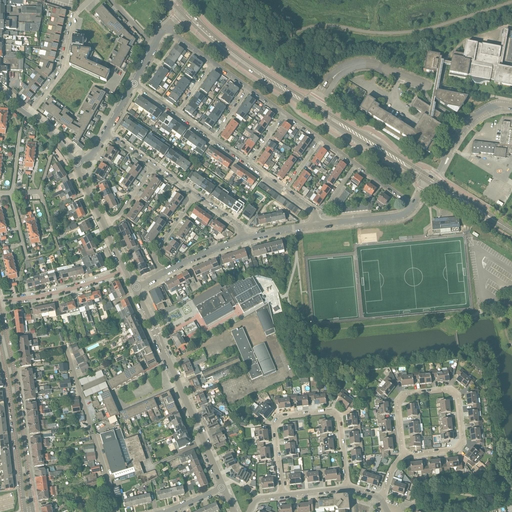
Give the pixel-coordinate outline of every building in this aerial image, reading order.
[(104,3),(98,9),(106,17),(111,13),(108,10),(107,11),(103,7),(106,5),(104,3)] [(50,17),(54,18),(64,20),(64,17),(65,17),(66,12),(56,9),(55,15),(51,14),(50,17)] [(105,26),(110,21),(106,17),(98,9),(95,12),(100,17),(98,18),(105,26)] [(113,25),(120,19),(118,18),(116,20),(112,16),(113,15),(111,13),(106,17),(110,21),(113,25)] [(48,26),(52,27),(62,29),(62,26),(63,26),(64,20),(54,18),(53,23),(49,22),(48,26)] [(120,19),(113,25),(121,33),(126,29),(123,26),(122,27),(118,23),(121,21),(120,19)] [(110,21),(105,26),(112,33),(113,31),(118,36),(121,33),(113,25),(110,21)] [(0,22),(0,31),(4,31),(4,29),(16,29),(16,23),(0,22)] [(39,32),(40,24),(35,23),(25,23),(25,32),(39,32)] [(46,34),(50,35),(60,37),(60,34),(61,34),(62,29),(52,27),(51,31),(47,30),(46,34)] [(121,33),(122,34),(126,39),(129,41),(133,37),(135,35),(134,34),(131,36),(127,32),(128,31),(126,29),(121,33)] [(48,43),(57,46),(58,42),(59,43),(60,37),(50,35),(49,40),(45,39),(44,42),(48,43)] [(15,41),(12,41),(12,37),(0,36),(0,45),(3,45),(11,46),(17,46),(17,45),(22,45),(22,43),(15,42),(15,41)] [(85,38),(73,36),(72,46),(73,46),(80,47),(84,47),(84,45),(85,45),(86,44),(86,43),(86,42),(86,41),(85,40),(84,40),(85,38)] [(129,41),(129,42),(126,48),(134,52),(136,48),(132,47),(136,41),(133,37),(129,41)] [(118,43),(121,45),(126,48),(129,42),(129,41),(126,39),(125,41),(121,39),(118,43)] [(511,69),(497,67),(501,49),(482,45),(482,46),(477,45),(477,44),(467,42),(463,59),(452,57),(452,58),(453,58),(452,60),(451,60),(452,61),(451,63),(451,66),(450,66),(451,66),(450,69),(449,75),(471,80),(471,79),(467,78),(468,76),(471,77),(472,79),(473,81),(474,82),(476,83),(477,84),(479,84),(483,83),(485,82),(487,82),(490,82),(494,84),(511,86),(511,69)] [(46,52),(55,54),(56,51),(57,51),(58,46),(57,46),(48,43),(47,48),(43,47),(42,51),(46,52)] [(118,53),(116,52),(114,51),(113,52),(121,57),(126,48),(121,45),(119,48),(121,48),(118,53)] [(70,65),(106,81),(109,73),(106,72),(107,70),(89,62),(94,51),(80,49),(80,47),(73,46),(72,48),(71,55),(73,56),(72,59),(70,58),(70,65)] [(177,46),(174,51),(180,55),(181,55),(183,57),(186,52),(177,46)] [(133,53),(134,52),(126,48),(121,57),(127,60),(128,57),(127,56),(130,52),(133,53)] [(180,55),(174,51),(171,55),(177,60),(180,55)] [(40,59),(53,62),(54,59),(55,59),(56,54),(55,54),(46,52),(45,57),(41,56),(40,59)] [(112,60),(110,64),(113,65),(115,66),(115,67),(115,66),(116,67),(121,57),(113,52),(112,54),(116,56),(114,61),(112,60)] [(440,74),(442,63),(442,62),(441,62),(442,59),(440,58),(440,55),(427,53),(424,70),(423,70),(423,71),(437,73),(440,74)] [(177,60),(171,55),(168,59),(174,64),(177,60)] [(121,57),(116,67),(120,69),(123,71),(124,69),(121,67),(123,63),(125,63),(127,60),(121,57)] [(188,62),(193,65),(199,69),(203,64),(196,60),(191,57),(188,62)] [(7,70),(23,70),(24,59),(17,59),(0,58),(0,68),(8,69),(7,70)] [(53,62),(40,59),(39,63),(43,64),(43,67),(52,72),(53,65),(53,62)] [(174,64),(168,59),(164,64),(165,64),(164,66),(171,71),(173,69),(172,68),(174,64)] [(199,69),(193,65),(189,69),(196,74),(199,69)] [(171,71),(164,66),(162,68),(161,68),(158,72),(165,77),(168,73),(169,74),(171,71)] [(34,71),(45,79),(47,77),(48,77),(52,72),(43,67),(40,71),(37,68),(34,71)] [(196,74),(189,69),(184,76),(190,80),(191,79),(192,79),(196,74)] [(45,79),(34,71),(32,74),(36,76),(33,80),(40,86),(41,87),(44,82),(43,82),(45,79)] [(165,77),(158,72),(155,76),(162,81),(165,77)] [(213,72),(210,76),(216,81),(219,76),(213,72)] [(162,81),(155,76),(152,81),(159,86),(162,81)] [(190,80),(184,76),(179,83),(186,88),(190,83),(189,82),(190,80)] [(216,81),(210,76),(207,81),(213,85),(216,81)] [(38,89),(40,86),(33,80),(29,78),(27,81),(30,83),(27,87),(35,93),(39,89),(38,89)] [(159,86),(152,81),(149,86),(155,90),(159,86)] [(216,87),(213,85),(207,81),(204,85),(210,90),(213,92),(216,87)] [(33,95),(35,93),(27,87),(23,83),(22,88),(25,90),(22,94),(30,100),(33,96),(33,95)] [(186,88),(179,83),(176,88),(183,93),(186,88)] [(210,90),(204,85),(200,89),(201,90),(200,92),(205,96),(210,90)] [(229,90),(228,90),(235,95),(239,90),(232,85),(230,88),(226,86),(225,87),(229,90)] [(102,92),(101,91),(93,87),(91,91),(95,94),(93,98),(89,95),(88,97),(96,101),(102,92)] [(183,93),(176,88),(173,93),(179,98),(183,93)] [(235,95),(228,90),(225,95),(232,100),(235,95)] [(447,95),(442,94),(443,92),(437,91),(435,100),(458,114),(468,98),(468,97),(447,93),(447,95)] [(106,94),(102,92),(96,101),(102,104),(104,101),(102,101),(105,96),(108,98),(109,96),(106,94)] [(205,96),(200,92),(199,94),(198,93),(194,98),(203,104),(207,100),(204,98),(205,96)] [(179,98),(173,93),(169,98),(168,97),(166,100),(173,105),(175,102),(176,103),(179,98)] [(232,100),(225,95),(220,102),(226,106),(227,104),(228,105),(232,100)] [(414,132),(378,109),(380,107),(374,104),(375,102),(367,96),(367,97),(360,110),(366,113),(367,115),(368,115),(386,126),(383,129),(403,141),(405,137),(418,146),(419,148),(420,147),(431,153),(436,144),(432,142),(442,126),(436,122),(441,114),(416,99),(411,107),(424,115),(414,132)] [(54,111),(59,104),(58,103),(55,107),(51,104),(54,100),(50,97),(45,104),(45,105),(54,111)] [(85,102),(83,106),(91,111),(96,101),(88,97),(87,98),(91,101),(89,105),(85,102)] [(139,107),(144,100),(139,97),(135,104),(139,107)] [(249,97),(246,101),(256,109),(259,111),(261,108),(259,107),(258,107),(254,104),(256,102),(249,97)] [(203,104),(194,98),(191,102),(198,107),(200,108),(203,104)] [(144,110),(148,103),(144,100),(139,107),(144,110)] [(91,111),(96,114),(98,111),(97,110),(99,105),(103,107),(104,106),(102,104),(96,101),(91,111)] [(256,109),(246,101),(243,106),(249,111),(251,108),(254,111),(256,109)] [(198,107),(191,102),(188,107),(195,111),(198,107)] [(226,106),(220,102),(215,108),(222,113),(226,108),(225,108),(226,106)] [(148,113),(153,106),(148,103),(144,110),(148,113)] [(59,104),(54,111),(62,118),(68,111),(64,108),(61,112),(58,109),(61,105),(59,104)] [(48,118),(54,111),(45,105),(41,110),(44,112),(45,111),(49,114),(47,117),(48,118)] [(85,121),(91,111),(83,106),(80,110),(85,113),(82,117),(78,115),(77,116),(85,121)] [(152,116),(157,110),(153,106),(148,113),(152,116)] [(249,111),(243,106),(239,110),(246,115),(249,111)] [(197,113),(195,111),(188,107),(185,111),(194,117),(197,113)] [(222,113),(215,108),(212,113),(218,118),(222,113)] [(157,110),(152,116),(153,116),(150,120),(153,122),(156,119),(157,119),(161,113),(157,110)] [(249,117),(246,115),(239,110),(236,115),(243,120),(243,119),(246,121),(249,117)] [(55,121),(58,123),(62,118),(54,111),(48,118),(50,120),(52,117),(56,120),(55,121)] [(71,125),(74,121),(75,120),(72,118),(71,119),(66,116),(69,112),(68,111),(62,118),(71,125)] [(95,117),(96,114),(91,111),(85,121),(93,125),(94,123),(91,121),(93,117),(95,117)] [(266,116),(271,120),(275,115),(269,111),(266,116)] [(218,118),(212,113),(208,118),(215,123),(218,118)] [(163,124),(168,117),(163,114),(159,121),(163,124)] [(262,121),(268,125),(271,120),(266,116),(264,115),(262,117),(264,118),(262,121)] [(80,130),(85,121),(77,116),(76,117),(81,120),(78,124),(74,121),(71,125),(80,130)] [(165,131),(172,120),(168,117),(163,124),(164,124),(161,128),(165,131)] [(66,132),(68,129),(71,125),(62,118),(58,123),(61,126),(62,124),(67,128),(64,131),(66,132)] [(215,123),(208,118),(203,126),(209,130),(211,128),(215,123)] [(232,121),(228,126),(235,131),(239,125),(240,126),(243,123),(235,118),(233,121),(232,121)] [(172,130),(177,124),(172,120),(165,131),(170,134),(172,130)] [(92,127),(93,125),(85,121),(80,130),(86,133),(87,130),(86,129),(89,125),(92,127)] [(122,127),(127,131),(132,124),(127,121),(122,127)] [(257,125),(264,130),(268,125),(262,121),(260,124),(258,123),(257,125)] [(500,145),(496,144),(482,143),(473,142),(472,154),(479,155),(480,153),(495,155),(494,157),(505,158),(506,156),(509,156),(509,154),(511,154),(511,121),(510,123),(503,121),(500,145)] [(285,122),(281,128),(287,132),(291,127),(285,122)] [(132,124),(127,131),(132,134),(136,127),(132,124)] [(177,133),(181,127),(177,124),(172,130),(177,133)] [(77,136),(80,130),(71,125),(68,129),(75,133),(74,134),(77,136)] [(264,130),(257,125),(252,132),(254,133),(258,136),(260,134),(261,135),(264,130)] [(235,131),(228,126),(225,131),(231,136),(235,131)] [(136,127),(132,134),(137,138),(141,131),(136,127)] [(186,130),(181,127),(177,133),(181,137),(186,130)] [(287,132),(281,128),(277,133),(284,137),(287,132)] [(86,133),(80,130),(77,136),(74,140),(79,142),(82,136),(84,137),(86,133)] [(141,131),(137,138),(142,141),(147,134),(141,131)] [(231,136),(225,131),(221,136),(227,141),(231,136)] [(188,141),(192,135),(188,132),(183,138),(188,141)] [(258,136),(254,133),(252,135),(249,140),(255,145),(259,139),(258,139),(259,137),(258,136)] [(284,137),(277,133),(274,138),(274,139),(273,141),(274,141),(278,145),(278,144),(282,147),(283,145),(280,142),(284,137)] [(192,144),(197,138),(192,135),(188,141),(192,144)] [(144,142),(149,146),(154,139),(149,136),(144,142)] [(155,137),(154,139),(149,146),(154,149),(160,141),(161,140),(155,137)] [(301,142),(308,147),(311,141),(305,137),(301,142)] [(197,148),(201,141),(197,138),(192,144),(197,148)] [(245,145),(251,150),(255,145),(249,140),(245,145)] [(160,141),(154,149),(159,153),(165,144),(160,141)] [(201,141),(197,148),(204,153),(208,147),(205,145),(206,144),(201,141)] [(275,149),(278,145),(274,141),(272,143),(271,143),(268,148),(275,153),(277,154),(281,157),(282,155),(278,152),(275,149)] [(308,147),(301,142),(297,147),(304,152),(308,147)] [(166,143),(165,144),(159,153),(164,156),(171,147),(168,145),(166,143)] [(251,150),(245,145),(243,144),(239,149),(239,150),(238,151),(243,154),(244,153),(247,155),(251,150)] [(110,147),(107,153),(116,158),(119,152),(110,147)] [(304,152),(297,147),(294,152),(294,153),(293,155),(297,158),(299,156),(300,157),(304,152)] [(206,154),(212,157),(216,151),(211,148),(206,154)] [(275,153),(268,148),(264,153),(272,158),(275,153)] [(318,153),(323,157),(327,152),(321,148),(318,153)] [(166,158),(171,161),(175,155),(171,151),(166,158)] [(216,151),(212,157),(217,161),(221,155),(216,151)] [(116,158),(107,153),(105,157),(106,157),(103,161),(111,166),(113,167),(115,164),(113,163),(116,158)] [(261,157),(273,166),(275,164),(271,161),(273,158),(272,158),(264,153),(261,157)] [(323,157),(318,153),(315,158),(320,162),(323,157)] [(175,155),(171,161),(176,165),(180,158),(175,155)] [(221,155),(217,161),(222,165),(226,159),(221,155)] [(288,162),(293,166),(297,160),(296,160),(297,158),(293,155),(288,162)] [(269,166),(272,168),(273,166),(261,157),(257,162),(260,164),(259,166),(262,168),(265,163),(269,166)] [(180,158),(176,165),(181,168),(185,161),(180,158)] [(320,162),(315,158),(311,163),(316,167),(320,162)] [(226,159),(222,165),(228,169),(232,163),(226,159)] [(111,166),(103,161),(102,164),(101,164),(98,169),(105,173),(108,168),(110,169),(111,166)] [(185,161),(181,168),(186,172),(190,165),(185,161)] [(284,167),(290,170),(293,166),(288,162),(284,167)] [(335,165),(337,167),(343,171),(346,166),(341,162),(339,165),(337,163),(335,165)] [(316,167),(311,163),(308,168),(308,169),(307,171),(313,175),(315,173),(313,172),(315,169),(319,171),(322,173),(323,171),(320,169),(316,167)] [(43,182),(49,179),(63,170),(59,164),(53,167),(55,170),(47,176),(46,175),(43,182)] [(129,168),(138,174),(142,169),(136,165),(134,167),(131,165),(129,168)] [(234,173),(232,176),(234,178),(236,175),(240,169),(235,165),(231,171),(234,173)] [(281,171),(286,175),(290,170),(284,167),(281,171)] [(343,171),(337,167),(334,172),(339,176),(343,171)] [(129,175),(135,179),(138,174),(129,168),(132,170),(129,175)] [(105,173),(98,169),(95,175),(97,176),(95,179),(101,182),(105,180),(102,178),(105,173)] [(240,169),(236,175),(241,179),(246,172),(240,169)] [(63,170),(49,179),(50,182),(58,176),(61,179),(61,180),(67,176),(63,170)] [(225,176),(220,172),(221,171),(219,170),(217,173),(216,174),(219,176),(223,179),(225,176)] [(286,175),(281,171),(278,170),(275,174),(283,180),(286,175)] [(339,176),(334,172),(332,170),(328,175),(336,181),(339,176)] [(304,171),(300,177),(307,181),(310,176),(304,171)] [(125,180),(131,184),(135,179),(129,175),(125,172),(122,177),(125,180)] [(190,181),(195,185),(200,178),(195,174),(192,172),(188,178),(191,180),(190,181)] [(246,172),(241,179),(244,181),(242,183),(245,185),(246,183),(251,176),(246,172)] [(323,182),(324,183),(330,187),(332,185),(333,186),(336,181),(328,175),(323,182)] [(357,188),(363,180),(356,175),(354,178),(351,183),(357,188)] [(251,176),(246,183),(252,187),(251,188),(253,190),(258,183),(256,181),(256,180),(251,176)] [(307,181),(300,177),(297,182),(303,186),(307,181)] [(157,188),(160,189),(163,184),(155,178),(151,183),(157,188)] [(200,178),(195,185),(200,188),(205,181),(200,178)] [(207,178),(205,181),(200,188),(205,191),(209,184),(211,182),(207,178)] [(131,184),(125,180),(121,185),(128,189),(131,184)] [(100,187),(102,193),(109,189),(107,184),(108,183),(107,181),(105,181),(99,184),(100,187)] [(59,195),(73,189),(70,182),(63,185),(64,186),(61,187),(63,191),(58,193),(59,195)] [(306,189),(303,186),(297,182),(293,187),(299,192),(301,188),(305,191),(303,194),(306,196),(310,191),(306,189)] [(157,188),(151,183),(147,188),(154,193),(157,188)] [(320,191),(327,196),(331,190),(329,189),(330,187),(324,183),(323,185),(324,186),(320,191)] [(209,184),(205,191),(210,195),(215,188),(209,184)] [(369,184),(364,191),(371,196),(376,189),(369,184)] [(212,196),(217,200),(224,191),(219,187),(212,196)] [(111,188),(109,189),(102,193),(105,198),(112,195),(114,194),(111,188)] [(156,194),(154,193),(147,188),(144,193),(152,199),(156,194)] [(68,194),(70,199),(76,196),(73,189),(59,195),(61,198),(65,196),(68,194)] [(224,191),(217,200),(222,203),(227,197),(229,194),(224,191)] [(317,196),(323,201),(327,196),(320,191),(317,196)] [(152,199),(144,193),(140,198),(141,199),(140,201),(147,207),(152,199)] [(177,194),(173,199),(180,204),(184,199),(177,194)] [(384,206),(389,199),(382,194),(376,203),(379,206),(381,203),(384,206)] [(112,195),(105,198),(107,204),(114,201),(112,195)] [(323,201),(317,196),(313,202),(319,206),(323,201)] [(227,197),(222,203),(227,207),(232,200),(227,197)] [(180,204),(173,199),(170,204),(177,209),(180,204)] [(114,201),(107,204),(110,209),(119,205),(116,200),(114,201)] [(232,200),(227,207),(232,210),(237,203),(232,200)] [(147,207),(140,201),(138,203),(137,202),(134,208),(140,212),(142,214),(146,209),(147,207)] [(69,215),(82,209),(79,202),(70,206),(72,210),(67,212),(69,215)] [(237,203),(232,210),(237,214),(242,207),(237,203)] [(257,214),(263,205),(260,203),(255,211),(249,207),(243,216),(249,220),(255,212),(257,214)] [(177,209),(170,204),(166,209),(173,214),(177,209)] [(295,214),(298,209),(293,206),(290,211),(295,214)] [(192,214),(197,218),(202,211),(197,207),(192,214)] [(140,212),(134,208),(130,213),(136,217),(140,212)] [(85,216),(82,209),(69,215),(70,218),(77,214),(79,218),(85,216)] [(173,214),(166,209),(163,214),(161,213),(159,216),(167,221),(169,218),(170,219),(173,214)] [(202,211),(197,218),(196,220),(201,224),(207,215),(202,211)] [(282,211),(276,213),(278,222),(286,220),(285,215),(283,216),(282,211)] [(139,219),(136,217),(130,213),(126,218),(135,224),(139,219)] [(207,215),(201,224),(206,227),(212,218),(207,215)] [(266,224),(264,215),(258,216),(258,219),(256,219),(257,226),(260,225),(260,226),(266,224)] [(272,223),(271,216),(265,217),(264,215),(266,224),(272,223)] [(167,221),(159,216),(158,218),(157,217),(153,222),(156,224),(163,229),(166,224),(165,223),(167,221)] [(433,221),(434,234),(459,232),(458,218),(433,221)] [(214,233),(216,231),(220,224),(215,221),(213,220),(209,226),(213,229),(212,231),(214,233)] [(129,230),(131,229),(128,223),(127,224),(125,221),(120,223),(121,226),(118,227),(121,233),(129,230)] [(183,226),(190,230),(193,232),(196,227),(192,224),(188,221),(187,221),(183,226)] [(84,232),(91,229),(88,222),(79,226),(80,229),(77,230),(80,236),(85,234),(84,232)] [(163,229),(156,224),(152,229),(159,234),(163,229)] [(220,224),(216,231),(221,234),(225,228),(220,224)] [(190,230),(183,226),(180,231),(187,236),(190,230)] [(131,229),(129,230),(121,233),(124,239),(131,235),(133,234),(131,229)] [(159,234),(152,229),(149,234),(155,239),(159,234)] [(187,236),(180,231),(176,236),(177,236),(175,239),(183,244),(184,242),(186,243),(188,240),(187,239),(189,237),(187,236)] [(155,239),(149,234),(146,232),(145,234),(141,236),(144,241),(145,241),(146,240),(149,242),(151,243),(152,244),(155,239)] [(131,235),(124,239),(126,244),(134,241),(131,235)] [(81,248),(93,242),(91,236),(81,241),(82,245),(77,247),(78,249),(81,248)] [(183,244),(175,239),(174,241),(173,241),(169,246),(176,251),(180,246),(181,247),(183,244)] [(134,241),(126,244),(129,250),(130,250),(131,252),(140,248),(137,243),(135,243),(134,241)] [(93,242),(81,248),(82,250),(85,249),(88,257),(95,254),(93,250),(94,250),(96,249),(96,248),(93,242)] [(282,242),(276,243),(278,252),(284,251),(282,242)] [(278,252),(276,243),(270,244),(272,253),(278,252)] [(178,252),(176,251),(169,246),(166,251),(174,257),(178,252)] [(266,255),(264,246),(258,247),(260,256),(266,255)] [(260,256),(258,247),(252,249),(254,256),(252,257),(254,268),(258,267),(257,261),(256,261),(255,258),(260,256)] [(141,248),(140,248),(131,252),(132,255),(134,261),(142,258),(139,252),(142,250),(141,248)] [(245,250),(239,252),(243,265),(245,264),(244,262),(248,261),(245,250)] [(243,265),(239,252),(233,254),(236,261),(239,260),(239,262),(240,262),(241,266),(243,265)] [(236,261),(233,254),(227,256),(230,263),(236,261)] [(83,263),(84,265),(85,267),(86,269),(102,261),(100,255),(92,258),(94,262),(91,262),(88,256),(81,259),(83,262),(83,263)] [(230,263),(227,256),(221,258),(222,259),(219,260),(221,266),(224,265),(230,263)] [(142,258),(134,261),(137,267),(144,263),(142,258)] [(221,266),(219,260),(216,261),(216,260),(210,262),(213,269),(219,267),(221,266)] [(102,261),(86,269),(87,272),(88,275),(92,273),(91,270),(96,267),(98,270),(105,267),(102,261)] [(213,269),(210,262),(204,265),(207,272),(213,269)] [(144,263),(137,267),(141,276),(155,270),(153,265),(150,267),(148,264),(145,266),(144,263)] [(79,269),(79,266),(74,267),(77,276),(84,275),(83,273),(87,272),(86,269),(85,267),(84,265),(82,265),(83,268),(79,269)] [(208,275),(207,272),(204,265),(199,267),(204,280),(205,281),(208,280),(206,276),(208,275)] [(68,271),(69,278),(77,276),(74,267),(72,267),(73,270),(68,271)] [(204,280),(199,267),(193,270),(196,277),(200,275),(201,278),(202,281),(204,280)] [(69,278),(68,271),(64,272),(64,270),(57,272),(59,278),(62,277),(62,280),(69,278)] [(59,278),(57,272),(55,272),(54,272),(55,275),(48,276),(49,283),(57,281),(56,278),(59,278)] [(187,272),(182,275),(185,282),(186,282),(187,284),(187,285),(190,283),(189,280),(191,279),(188,273),(187,272)] [(43,285),(41,278),(40,275),(33,277),(34,280),(36,287),(43,285)] [(185,282),(182,275),(176,278),(180,285),(185,282)] [(49,283),(48,276),(41,278),(43,285),(49,283)] [(171,281),(175,288),(176,291),(182,288),(180,285),(176,278),(171,281)] [(230,294),(225,287),(222,288),(220,285),(192,301),(198,311),(198,310),(199,311),(200,312),(198,313),(198,314),(199,313),(206,326),(234,310),(233,308),(236,306),(234,301),(236,300),(244,313),(263,302),(259,295),(262,293),(257,285),(255,287),(250,278),(243,282),(242,280),(236,283),(235,281),(228,285),(233,293),(230,294)] [(36,287),(34,280),(27,282),(28,289),(36,287)] [(175,288),(171,281),(165,284),(169,291),(175,288)] [(110,295),(112,294),(122,289),(119,282),(113,285),(114,288),(111,289),(111,288),(108,290),(110,295)] [(149,293),(156,306),(169,299),(162,286),(153,291),(153,292),(149,293)] [(122,289),(112,294),(115,300),(119,298),(119,299),(125,296),(122,289)] [(99,292),(92,294),(94,301),(99,299),(100,304),(103,303),(99,292)] [(94,301),(92,294),(85,296),(87,303),(88,306),(88,307),(93,306),(94,309),(96,308),(94,301)] [(87,303),(85,296),(78,298),(79,302),(77,303),(79,309),(85,307),(84,304),(87,303)] [(169,299),(156,306),(158,312),(172,305),(169,299)] [(122,311),(124,310),(130,307),(127,300),(121,303),(119,305),(122,311)] [(80,312),(79,309),(77,303),(75,304),(74,302),(67,304),(69,313),(70,314),(80,312)] [(271,315),(270,309),(268,303),(256,311),(257,314),(264,333),(265,333),(266,337),(275,333),(271,315)] [(69,313),(67,304),(60,307),(60,308),(58,308),(59,316),(69,313)] [(60,320),(59,316),(58,308),(55,309),(54,305),(47,306),(48,313),(55,312),(57,319),(58,319),(58,321),(60,320)] [(48,313),(47,306),(40,307),(41,314),(48,313)] [(42,317),(41,314),(40,307),(33,309),(34,314),(31,314),(31,317),(32,320),(34,320),(35,325),(38,324),(37,322),(36,322),(36,319),(42,317)] [(127,320),(128,319),(135,316),(133,314),(134,314),(130,307),(124,310),(122,311),(121,311),(124,318),(125,318),(127,320)] [(31,317),(31,314),(23,315),(23,316),(22,316),(21,311),(14,312),(15,320),(31,317)] [(135,316),(128,319),(127,320),(126,320),(128,324),(124,326),(126,328),(138,323),(135,316)] [(32,320),(31,317),(15,320),(16,327),(23,326),(23,325),(25,325),(25,321),(32,320)] [(171,338),(174,344),(185,338),(189,336),(199,330),(194,322),(182,328),(184,331),(179,333),(171,338)] [(138,323),(126,328),(127,331),(130,329),(132,333),(141,329),(138,323)] [(141,329),(132,333),(133,336),(132,336),(132,337),(128,339),(129,342),(144,335),(141,329)] [(248,381),(252,380),(262,375),(264,374),(275,370),(264,344),(253,348),(254,350),(252,351),(242,329),(238,331),(238,330),(232,333),(251,378),(247,379),(245,374),(228,381),(233,393),(250,385),(248,381)] [(144,335),(129,342),(131,345),(136,342),(138,345),(146,341),(144,335)] [(18,343),(18,346),(38,343),(38,341),(31,341),(31,342),(28,343),(28,337),(18,339),(18,343)] [(185,338),(174,344),(178,349),(188,344),(186,340),(185,338)] [(138,353),(149,347),(146,341),(138,345),(133,347),(135,351),(137,350),(138,353)] [(38,343),(18,346),(19,349),(20,353),(29,351),(29,346),(32,346),(32,347),(38,346),(38,343)] [(143,358),(152,353),(153,353),(152,353),(150,348),(141,352),(143,358)] [(29,351),(20,353),(20,357),(20,360),(43,357),(43,355),(40,355),(40,354),(33,355),(32,355),(32,356),(30,356),(29,351)] [(146,363),(155,359),(155,358),(155,359),(152,353),(143,358),(146,363)] [(184,369),(185,371),(198,365),(199,364),(207,361),(205,356),(201,358),(202,360),(191,365),(190,361),(188,358),(181,362),(183,364),(181,365),(183,369),(184,369)] [(44,357),(43,357),(20,360),(20,363),(21,362),(21,367),(31,366),(31,360),(32,360),(32,361),(34,361),(41,360),(40,360),(45,360),(44,357)] [(238,357),(235,358),(201,372),(204,378),(203,379),(202,378),(198,380),(196,377),(188,381),(190,385),(190,384),(191,386),(207,380),(213,377),(222,373),(242,365),(238,357)] [(158,365),(155,359),(146,363),(149,370),(159,365),(158,364),(158,365)] [(81,371),(88,368),(89,368),(86,362),(79,366),(81,371)] [(59,364),(60,372),(68,371),(67,363),(59,364)] [(134,367),(139,376),(145,372),(144,372),(142,368),(141,366),(140,364),(134,367)] [(185,371),(185,372),(185,373),(186,376),(194,373),(194,371),(201,368),(199,364),(198,365),(185,371)] [(139,376),(134,367),(129,370),(134,379),(139,376)] [(88,368),(81,371),(84,377),(90,374),(88,368)] [(447,372),(442,373),(444,382),(449,381),(449,376),(452,375),(451,369),(447,369),(447,372)] [(461,384),(467,377),(463,374),(465,372),(461,369),(457,374),(460,376),(456,381),(461,384)] [(22,376),(22,379),(42,376),(42,372),(35,373),(35,375),(34,375),(32,375),(32,370),(22,371),(23,376),(22,376)] [(134,379),(129,370),(124,373),(128,382),(134,379)] [(444,382),(442,373),(438,373),(437,370),(433,371),(434,377),(437,377),(438,383),(444,382)] [(425,375),(426,384),(432,383),(431,378),(434,377),(433,371),(429,371),(429,374),(425,375)] [(82,385),(105,377),(103,372),(80,380),(82,385)] [(415,373),(416,379),(419,379),(420,385),(426,384),(425,375),(420,375),(420,372),(415,373)] [(118,376),(123,385),(128,382),(124,373),(118,376)] [(413,380),(416,379),(415,373),(411,373),(411,376),(407,377),(408,386),(414,385),(413,380)] [(408,386),(407,377),(402,377),(402,374),(397,375),(398,381),(401,381),(402,387),(408,386)] [(42,376),(22,379),(23,382),(24,386),(33,385),(33,380),(35,380),(36,380),(36,381),(43,380),(42,376)] [(113,379),(118,388),(123,385),(118,376),(113,379)] [(386,383),(384,386),(391,392),(395,387),(390,384),(392,381),(387,377),(384,382),(386,383)] [(470,380),(467,377),(461,384),(465,388),(469,384),(471,386),(476,380),(472,378),(470,380)] [(118,388),(113,379),(107,382),(112,390),(112,391),(118,388)] [(70,380),(60,381),(61,389),(70,388),(70,380)] [(207,380),(191,386),(192,388),(191,388),(193,392),(201,388),(200,385),(206,383),(205,382),(207,381),(207,380)] [(33,385),(24,386),(24,390),(24,393),(44,391),(49,390),(48,387),(44,388),(44,386),(37,387),(37,389),(34,390),(33,385)] [(391,392),(384,386),(381,389),(379,387),(376,392),(381,396),(383,393),(387,397),(391,392)] [(103,401),(112,397),(108,388),(104,390),(105,393),(100,395),(103,401)] [(467,400),(476,399),(476,394),(478,394),(478,389),(471,390),(472,393),(466,394),(467,400)] [(342,406),(348,398),(345,396),(347,394),(342,390),(339,395),(338,396),(341,398),(337,402),(342,406)] [(38,396),(45,395),(44,391),(24,393),(25,396),(26,401),(35,399),(35,394),(36,394),(38,394),(38,396)] [(172,398),(169,392),(170,392),(170,391),(160,396),(163,401),(172,398)] [(211,396),(198,402),(199,404),(198,404),(200,408),(204,406),(205,409),(212,406),(210,403),(212,402),(211,399),(222,395),(221,392),(211,396)] [(323,395),(319,395),(320,405),(326,404),(326,399),(329,398),(328,392),(323,392),(323,395)] [(198,402),(211,396),(210,394),(207,395),(204,396),(203,393),(195,396),(196,400),(197,400),(198,402)] [(320,405),(319,395),(316,396),(315,393),(310,394),(311,400),(314,400),(315,405),(320,405)] [(301,397),(303,407),(308,406),(308,401),(311,400),(310,394),(305,394),(305,397),(301,397)] [(292,396),(293,402),(296,402),(297,407),(303,407),(301,397),(298,398),(297,395),(292,396)] [(290,403),(293,402),(292,396),(287,396),(287,399),(284,399),(285,409),(291,408),(290,403)] [(348,398),(342,406),(346,409),(349,407),(351,408),(357,402),(349,396),(348,398)] [(105,407),(114,403),(112,397),(103,401),(105,407)] [(285,409),(284,399),(280,400),(280,397),(274,398),(275,404),(278,404),(279,409),(285,409)] [(148,401),(152,410),(158,408),(157,406),(156,404),(155,401),(154,399),(154,398),(148,401)] [(174,403),(172,398),(163,401),(165,407),(174,403),(175,403),(174,402),(174,403)] [(440,404),(440,408),(450,407),(449,401),(444,401),(443,398),(437,399),(437,404),(440,404)] [(477,403),(476,399),(467,400),(467,406),(473,405),(473,408),(480,407),(480,403),(477,403)] [(265,406),(262,409),(270,415),(274,411),(269,407),(271,405),(266,400),(263,405),(265,406)] [(379,406),(379,410),(389,409),(388,403),(382,403),(382,400),(376,401),(376,406),(379,406)] [(142,403),(146,412),(152,410),(148,401),(142,403)] [(407,411),(417,410),(416,407),(419,406),(418,401),(412,402),(412,405),(406,405),(407,411)] [(26,409),(27,412),(44,410),(43,406),(39,407),(39,409),(37,409),(36,403),(26,405),(27,409),(26,409)] [(108,413),(117,409),(114,403),(105,407),(108,413)] [(137,406),(141,415),(146,412),(142,403),(137,406)] [(178,411),(174,403),(165,407),(169,416),(178,412),(178,411)] [(131,408),(135,417),(141,415),(137,406),(131,408)] [(207,424),(217,419),(224,417),(223,414),(216,417),(213,410),(212,406),(205,409),(207,413),(208,416),(204,418),(206,422),(207,424)] [(450,407),(440,408),(441,411),(438,412),(439,417),(445,416),(445,413),(451,412),(450,407)] [(480,407),(473,408),(474,411),(468,412),(469,418),(478,417),(478,412),(480,412),(480,407)] [(126,411),(129,420),(135,417),(131,408),(126,411)] [(117,409),(108,413),(110,418),(115,416),(118,415),(119,414),(117,409)] [(270,415),(262,409),(260,412),(258,411),(255,415),(260,419),(262,416),(266,420),(270,415)] [(389,409),(379,410),(380,413),(377,414),(378,419),(384,418),(384,415),(389,414),(389,409)] [(44,414),(44,410),(27,412),(27,415),(28,415),(28,419),(38,418),(37,414),(40,414),(44,414)] [(417,414),(417,410),(407,411),(408,417),(413,417),(414,420),(420,419),(420,414),(417,414)] [(129,420),(126,411),(120,413),(120,414),(124,422),(129,420)] [(347,421),(357,420),(357,416),(359,416),(359,411),(352,412),(352,415),(347,415),(347,421)] [(170,424),(181,419),(180,416),(180,414),(179,414),(179,413),(170,417),(167,418),(170,424)] [(442,425),(452,424),(451,419),(446,419),(445,416),(439,417),(439,422),(442,422),(442,425)] [(478,417),(469,418),(469,424),(475,423),(475,426),(482,425),(482,421),(479,421),(478,417)] [(38,418),(28,419),(29,424),(28,424),(29,427),(49,425),(48,420),(40,421),(41,423),(39,423),(38,418)] [(384,418),(378,419),(378,424),(381,424),(381,428),(391,426),(390,421),(385,421),(384,418)] [(181,419),(170,424),(167,425),(168,427),(173,425),(174,428),(183,425),(181,419)] [(220,426),(217,419),(207,424),(208,426),(209,430),(220,426)] [(322,425),(322,428),(331,427),(331,421),(325,422),(325,419),(318,420),(319,425),(322,425)] [(420,419),(414,420),(414,423),(408,423),(409,429),(419,428),(418,424),(421,424),(420,419)] [(357,424),(357,420),(347,421),(348,427),(354,427),(354,430),(361,429),(360,424),(357,424)] [(284,433),(293,432),(293,428),(296,427),(295,422),(288,423),(289,426),(283,427),(284,433)] [(49,425),(29,427),(29,430),(30,434),(40,433),(39,428),(41,427),(41,429),(57,427),(56,424),(49,425)] [(443,434),(447,434),(447,431),(453,430),(452,424),(442,425),(443,429),(440,430),(441,435),(443,434)] [(183,425),(174,428),(176,431),(171,434),(172,436),(173,435),(185,430),(183,425)] [(471,436),(480,434),(480,430),(482,429),(482,425),(475,426),(476,429),(470,430),(471,436)] [(380,437),(386,436),(386,433),(391,432),(391,426),(381,428),(382,431),(379,432),(380,437)] [(320,438),(327,437),(327,434),(332,433),(331,427),(322,428),(322,432),(320,432),(320,438)] [(215,442),(228,437),(233,434),(232,432),(224,435),(223,432),(224,431),(223,428),(216,431),(217,434),(212,436),(214,440),(215,442)] [(258,433),(259,437),(268,436),(267,430),(262,431),(261,428),(255,428),(255,434),(258,433)] [(419,428),(409,429),(410,435),(415,434),(416,437),(420,437),(422,437),(422,432),(419,432),(419,428)] [(113,474),(114,479),(120,477),(135,472),(124,440),(120,429),(100,435),(101,440),(112,474),(113,474)] [(361,429),(354,430),(354,433),(349,433),(349,439),(359,438),(358,434),(361,434),(361,429)] [(185,430),(173,435),(176,443),(189,437),(186,430),(185,430)] [(294,435),(293,432),(284,433),(284,438),(290,438),(290,441),(297,440),(296,435),(294,435)] [(453,433),(447,434),(443,434),(444,438),(441,439),(442,444),(448,443),(448,440),(454,439),(453,433)] [(481,439),(480,434),(471,436),(471,441),(477,441),(477,444),(484,443),(484,439),(481,439)] [(124,440),(135,472),(136,473),(143,471),(140,463),(146,461),(138,436),(124,440)] [(268,436),(259,437),(259,441),(256,441),(257,446),(263,445),(263,442),(269,442),(268,436)] [(387,439),(386,436),(380,437),(380,442),(383,442),(383,445),(393,444),(392,438),(387,439)] [(31,443),(31,446),(49,443),(48,439),(43,440),(43,442),(41,442),(40,437),(31,438),(31,443)] [(189,437),(176,443),(173,444),(176,450),(179,448),(179,450),(186,447),(186,446),(190,444),(189,441),(190,440),(189,437)] [(228,437),(215,442),(216,444),(217,449),(228,444),(227,441),(229,440),(229,439),(228,437)] [(324,446),(333,445),(333,439),(327,440),(327,437),(320,438),(321,443),(324,442),(324,446)] [(421,446),(420,437),(416,437),(410,438),(411,444),(408,444),(409,448),(421,446)] [(359,442),(359,438),(349,439),(350,445),(356,444),(356,447),(363,447),(362,441),(359,442)] [(297,440),(290,441),(291,444),(285,445),(286,450),(295,449),(295,446),(298,445),(297,440)] [(52,443),(49,443),(31,446),(31,449),(32,449),(32,453),(42,452),(42,446),(44,446),(44,448),(53,446),(52,443)] [(393,450),(393,444),(383,445),(384,449),(381,449),(382,455),(388,454),(388,451),(393,450)] [(261,455),(270,454),(269,448),(264,448),(263,445),(257,446),(257,451),(260,451),(261,455)] [(334,451),(333,445),(324,446),(324,450),(322,450),(322,455),(329,455),(329,452),(334,451)] [(351,457),(361,456),(361,452),(363,452),(363,447),(356,447),(356,450),(351,451),(351,457)] [(468,452),(476,458),(479,454),(481,456),(484,453),(478,449),(476,451),(472,448),(468,452)] [(296,453),(295,449),(286,450),(286,456),(292,456),(292,459),(299,458),(298,453),(296,453)] [(225,463),(233,460),(232,457),(235,455),(233,450),(226,454),(227,456),(222,458),(225,463)] [(191,463),(198,460),(194,451),(179,457),(182,465),(190,461),(191,463)] [(42,452),(32,453),(33,457),(33,460),(51,457),(50,454),(46,455),(46,454),(43,454),(42,452)] [(473,462),(476,458),(468,452),(465,457),(469,460),(467,463),(472,467),(475,464),(473,462)] [(81,463),(88,462),(94,461),(94,460),(96,460),(95,453),(80,455),(81,463)] [(271,460),(270,454),(261,455),(261,459),(258,459),(259,464),(265,463),(265,460),(271,460)] [(361,460),(361,456),(351,457),(352,463),(358,462),(358,465),(365,465),(364,459),(361,460)] [(51,457),(33,460),(33,462),(34,462),(34,467),(44,466),(44,465),(47,465),(46,461),(58,460),(57,457),(51,457)] [(453,468),(452,458),(446,459),(447,465),(444,465),(445,472),(450,471),(449,468),(453,468)] [(458,458),(452,458),(453,468),(457,467),(457,470),(462,470),(462,463),(459,463),(458,458)] [(198,460),(191,463),(182,467),(178,468),(180,472),(186,469),(186,468),(188,467),(190,472),(201,467),(198,460)] [(235,463),(233,460),(225,463),(227,469),(231,467),(232,469),(234,471),(240,466),(238,461),(235,463)] [(435,470),(434,460),(428,461),(429,467),(426,467),(427,474),(432,473),(432,470),(435,470)] [(445,472),(444,465),(441,465),(440,460),(434,460),(435,470),(439,469),(439,472),(445,472)] [(414,472),(417,472),(416,462),(410,463),(411,469),(408,469),(409,476),(414,475),(414,472)] [(416,462),(417,472),(421,471),(421,474),(425,474),(427,474),(426,467),(423,467),(422,462),(416,462)] [(240,466),(234,471),(236,473),(238,474),(236,478),(241,481),(245,472),(242,471),(244,468),(240,466)] [(201,467),(190,472),(187,473),(188,476),(191,474),(194,473),(196,476),(203,473),(201,467)] [(312,473),(313,483),(319,482),(319,476),(322,476),(321,469),(316,470),(316,473),(312,473)] [(331,481),(330,471),(327,471),(326,469),(321,469),(322,476),(325,476),(325,481),(331,481)] [(361,481),(366,483),(369,474),(366,473),(367,470),(361,469),(359,475),(362,476),(361,481)] [(35,476),(35,479),(52,477),(53,476),(56,476),(56,475),(58,475),(57,472),(48,473),(48,476),(45,476),(44,470),(35,471),(35,476)] [(339,470),(330,471),(331,481),(337,480),(337,482),(341,482),(339,470)] [(142,485),(158,477),(155,471),(137,477),(138,481),(141,480),(142,485)] [(245,472),(241,481),(246,484),(248,479),(251,481),(255,473),(250,471),(248,474),(245,472)] [(294,475),(296,485),(301,484),(301,478),(304,478),(303,471),(298,472),(294,472),(294,475)] [(303,471),(304,478),(307,478),(308,483),(313,483),(312,473),(309,474),(308,471),(303,471)] [(135,472),(120,477),(121,481),(136,476),(136,473),(135,472)] [(85,476),(87,482),(97,480),(95,473),(85,476)] [(203,473),(196,476),(197,480),(194,481),(190,482),(191,484),(198,482),(206,479),(203,473)] [(290,485),(296,485),(294,475),(291,476),(290,473),(285,473),(286,480),(289,480),(290,485)] [(369,474),(366,483),(370,484),(369,486),(372,487),(373,485),(372,485),(375,476),(369,474)] [(378,477),(375,476),(372,485),(373,485),(377,487),(379,481),(382,482),(384,476),(379,474),(378,477)] [(267,479),(268,489),(274,488),(274,482),(277,482),(276,475),(271,476),(271,479),(267,479)] [(52,477),(35,479),(36,482),(37,486),(46,485),(46,479),(48,479),(48,481),(53,480),(53,476),(52,477)] [(262,489),(268,489),(267,479),(263,480),(263,477),(258,477),(259,484),(262,484),(262,489)] [(198,482),(191,484),(187,486),(189,492),(194,490),(193,487),(199,484),(201,488),(208,485),(206,479),(198,482)] [(398,493),(401,484),(397,483),(398,480),(393,479),(391,485),(394,486),(392,491),(398,493)] [(404,485),(401,484),(398,493),(403,495),(405,490),(408,491),(410,484),(405,483),(404,485)] [(46,485),(37,486),(37,491),(37,493),(54,492),(55,492),(54,487),(50,488),(50,490),(47,491),(46,485)] [(116,497),(122,496),(119,487),(113,489),(116,497)] [(183,487),(177,489),(178,496),(185,495),(183,487)] [(178,496),(177,489),(170,490),(172,498),(178,496)] [(172,498),(170,490),(164,491),(166,499),(172,498)] [(166,499),(164,491),(157,493),(159,501),(166,499)] [(54,492),(37,493),(38,496),(39,501),(48,500),(48,494),(50,493),(51,496),(55,495),(55,492),(54,492)] [(130,495),(128,492),(125,494),(127,496),(128,500),(124,501),(126,508),(132,507),(131,499),(130,495)] [(86,497),(88,502),(99,497),(97,493),(86,497)] [(103,504),(109,501),(106,495),(100,498),(103,504)] [(150,495),(143,496),(145,504),(151,502),(150,495)] [(145,504),(143,496),(137,498),(139,505),(145,504)] [(139,505),(137,498),(131,499),(132,507),(139,505)] [(336,509),(345,499),(344,498),(333,499),(334,508),(335,507),(336,508),(335,508),(336,509)] [(345,499),(336,509),(338,510),(338,511),(347,510),(346,500),(345,499)] [(303,504),(304,511),(313,511),(312,500),(309,501),(309,503),(303,504)] [(324,508),(323,500),(318,500),(318,503),(315,503),(315,509),(324,508)]
